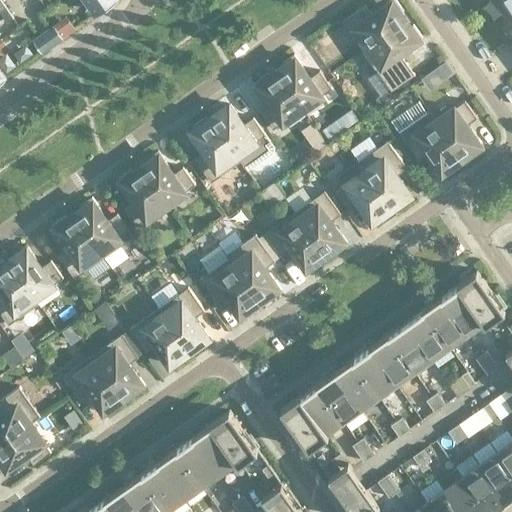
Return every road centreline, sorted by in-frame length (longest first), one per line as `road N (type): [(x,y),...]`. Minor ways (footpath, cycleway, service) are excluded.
road 1 (residential): [(0,241),(341,0)]
road 2 (residential): [(9,511),(222,362)]
road 3 (residential): [(149,0),(0,108)]
road 4 (residential): [(222,362),(329,511)]
road 5 (residential): [(511,127),(423,0)]
